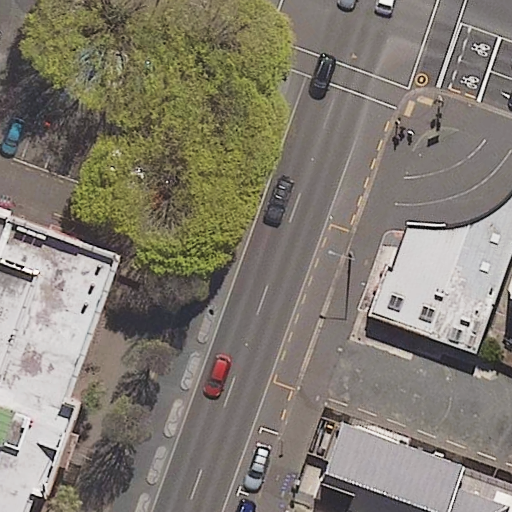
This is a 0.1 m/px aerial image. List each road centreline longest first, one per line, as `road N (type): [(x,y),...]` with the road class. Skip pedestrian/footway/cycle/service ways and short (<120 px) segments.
road 1 (trunk): [(355,0),(170,511)]
road 2 (secondary): [(511,41),(394,0)]
